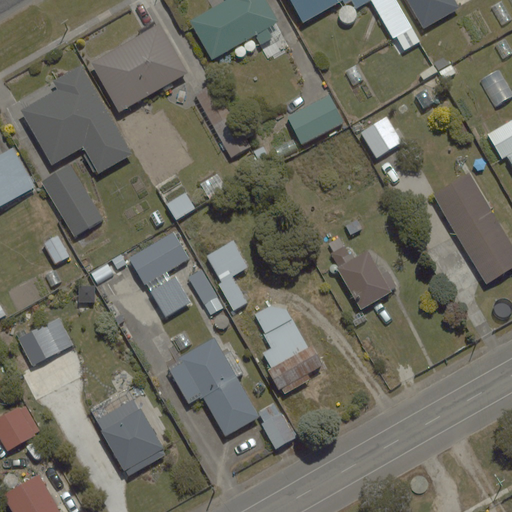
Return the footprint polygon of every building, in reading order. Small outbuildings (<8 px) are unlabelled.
[(224,0),(192,19),(218,64),(238,52),(281,27),(265,0),(224,0)] [(369,0),(293,0),(305,22),(339,5),(344,14),(369,0)] [(371,0),(392,40),(419,26),(404,0),(371,0)] [(188,77),(160,26),(97,60),(124,111),(188,77)] [(511,34),(511,33),(493,46),(504,63),(511,57),(511,34)] [(511,83),(500,66),(478,81),(499,111),(511,101),(511,83)] [(82,69),(15,109),(52,171),(82,153),(96,176),(133,154),(82,69)] [(226,79),(198,95),(234,160),(263,144),(226,79)] [(333,91),(289,115),(308,150),(352,126),(333,91)] [(393,114),(360,133),(377,164),(410,145),(393,114)] [(511,121),(488,136),(502,159),(506,156),(511,165),(511,121)] [(303,156),(294,141),(278,151),(287,166),(303,156)] [(0,207),(35,185),(10,146),(0,152),(0,207)] [(278,168),(265,146),(243,158),(256,180),(278,168)] [(79,164),(43,185),(77,240),(112,218),(79,164)] [(234,189),(220,171),(201,186),(215,204),(234,189)] [(511,238),(471,174),(434,197),(487,282),(511,266),(511,238)] [(201,210),(188,191),(169,204),(182,223),(201,210)] [(369,230),(357,216),(343,228),(354,242),(369,230)] [(195,260),(178,232),(129,262),(146,290),(195,260)] [(63,234),(43,246),(57,268),(76,256),(63,234)] [(358,257),(348,239),(329,250),(363,306),(400,283),(377,246),(358,257)] [(251,267),(237,241),(207,256),(235,310),(250,303),(236,275),(251,267)] [(202,271),(186,281),(213,321),(229,310),(202,271)] [(0,323),(12,317),(3,301),(0,302),(0,323)] [(281,301),(256,318),(274,345),(258,356),(285,395),(326,367),(281,301)] [(125,335),(110,344),(126,373),(142,364),(125,335)] [(202,396),(225,434),(260,412),(214,337),(169,365),(193,402),(202,396)] [(390,351),(373,363),(392,389),(409,376),(390,351)] [(118,373),(108,355),(78,370),(88,389),(118,373)] [(118,406),(105,384),(83,397),(95,419),(118,406)] [(45,438),(26,400),(0,413),(0,440),(8,457),(45,438)] [(302,437),(286,411),(261,426),(277,452),(302,437)] [(167,457),(149,420),(111,439),(129,476),(167,457)] [(66,511),(45,473),(6,495),(15,511),(66,511)]
